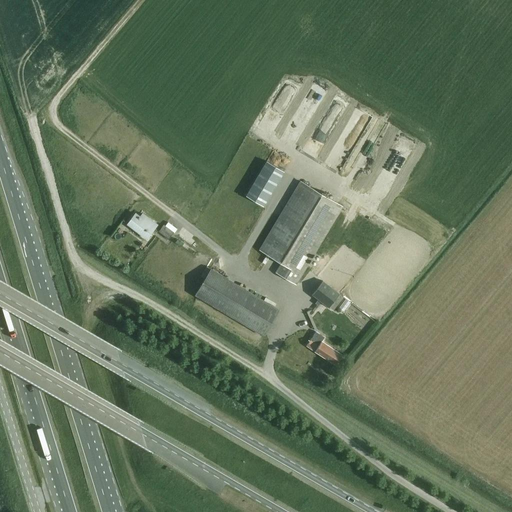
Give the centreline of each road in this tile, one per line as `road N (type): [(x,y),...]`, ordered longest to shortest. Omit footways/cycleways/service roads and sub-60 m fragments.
road 1 (primary): [(370,511),(0,297)]
road 2 (track): [(30,114),(78,263),(265,373)]
road 3 (primary): [(108,511),(0,155)]
road 4 (primary): [(0,348),(282,511)]
road 5 (track): [(142,0),(52,110),(59,126),(173,215)]
road 6 (primary): [(0,285),(69,511)]
road 7 (unclassified): [(444,511),(265,373)]
road 8 (unclassified): [(39,511),(0,382)]
